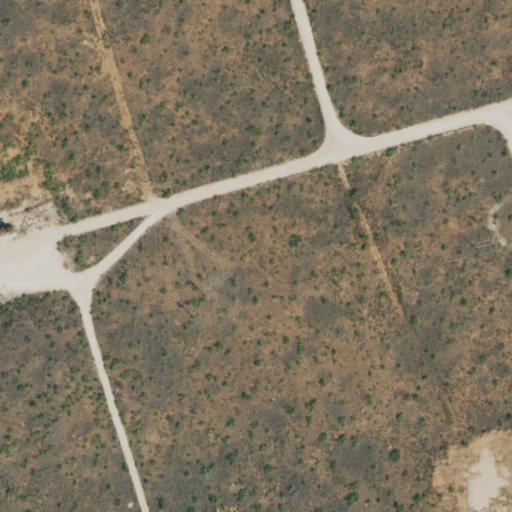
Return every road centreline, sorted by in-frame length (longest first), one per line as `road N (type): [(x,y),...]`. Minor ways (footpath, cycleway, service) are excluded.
road 1 (track): [(511,113),(217,192),(161,214),(101,268),(0,294)]
road 2 (track): [(296,0),(340,159)]
